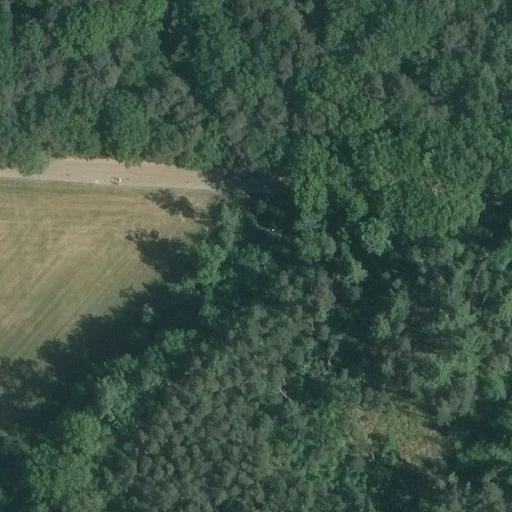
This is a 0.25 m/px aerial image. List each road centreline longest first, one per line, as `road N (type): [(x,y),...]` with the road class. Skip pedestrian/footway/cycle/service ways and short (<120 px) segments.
road 1 (track): [(511,192),(0,162)]
road 2 (track): [(511,377),(411,511)]
